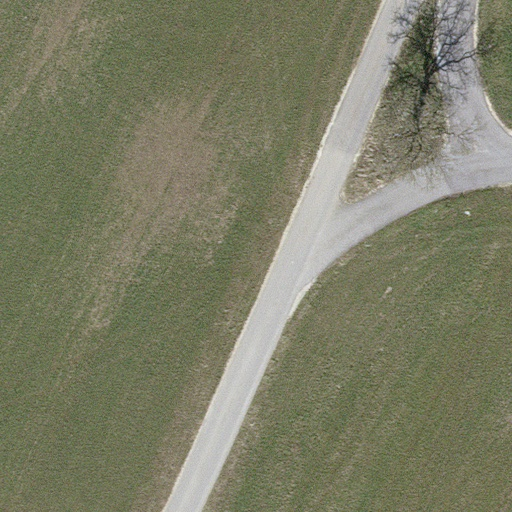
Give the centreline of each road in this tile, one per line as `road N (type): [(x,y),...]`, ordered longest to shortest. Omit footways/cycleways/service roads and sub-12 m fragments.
road 1 (unclassified): [(408,0),(181,511)]
road 2 (track): [(296,260),(398,197),(511,165)]
road 3 (track): [(502,165),(461,70),(466,0)]
